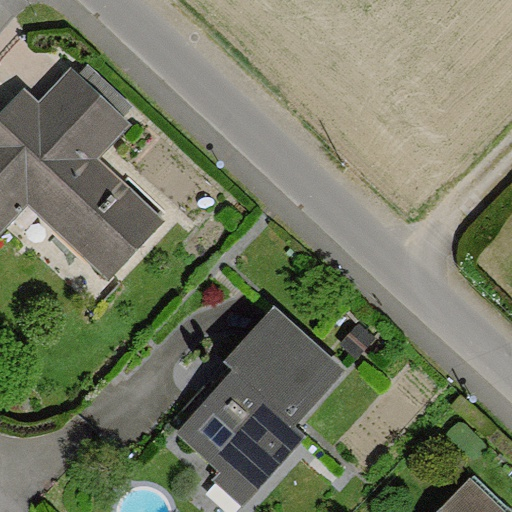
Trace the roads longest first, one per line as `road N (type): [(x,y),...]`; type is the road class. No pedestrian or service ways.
road 1 (residential): [(92,0),(511,380)]
road 2 (track): [(393,274),(511,150)]
